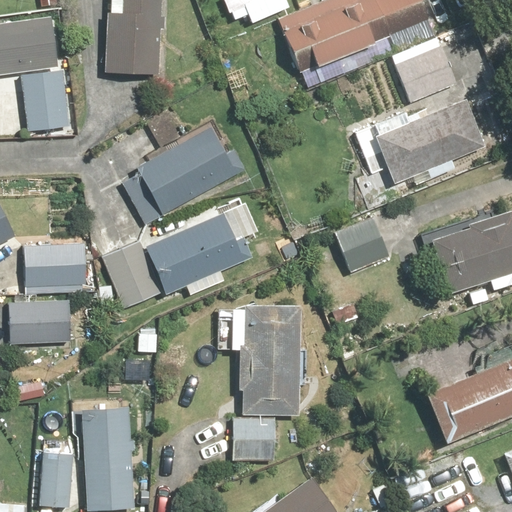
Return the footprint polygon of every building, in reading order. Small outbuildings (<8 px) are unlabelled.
[(104,12),(100,72),(156,75),(160,0),(114,0),(113,13),(104,12)] [(318,0),(275,18),(298,75),(427,23),(417,0),(318,0)] [(47,17),(0,23),(0,74),(54,66),(47,17)] [(432,37),(387,56),(407,103),(452,84),(432,37)] [(56,68),(18,74),(26,131),(65,125),(56,68)] [(462,98),(370,135),(389,182),(481,145),(462,98)] [(206,124),(130,168),(157,214),(240,167),(229,148),(222,152),(206,124)] [(219,209),(138,244),(160,294),(248,255),(240,235),(232,239),(219,209)] [(464,227),(426,239),(443,293),(511,272),(511,212),(508,214),(506,209),(463,223),(464,227)] [(0,214),(0,240),(11,235),(0,214)] [(371,215),(330,232),(347,273),(388,256),(371,215)] [(26,245),(29,285),(86,281),(83,241),(26,245)] [(8,300),(10,340),(68,336),(65,296),(8,300)] [(325,309),(333,325),(356,315),(349,299),(325,309)] [(295,305),(239,304),(237,414),(293,415),(295,305)] [(511,353),(420,392),(440,441),(511,411),(511,353)] [(41,398),(41,378),(13,379),(13,399),(41,398)] [(124,405),(76,408),(83,510),(130,507),(124,405)] [(273,418),(228,416),(227,459),(272,460),(273,418)] [(36,452),(35,505),(66,506),(68,453),(36,452)] [(331,511),(305,475),(254,511),(331,511)] [(20,511),(20,504),(0,503),(0,511),(20,511)]
